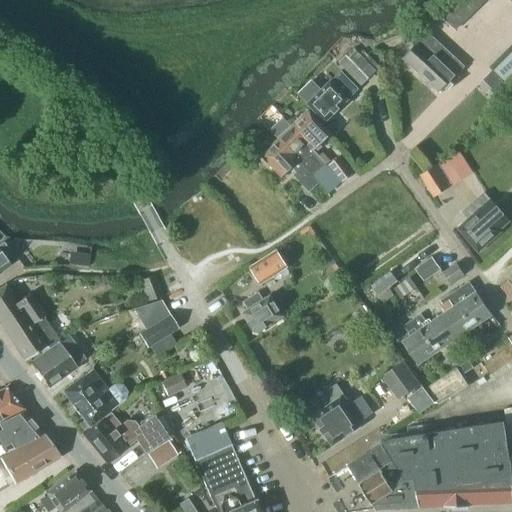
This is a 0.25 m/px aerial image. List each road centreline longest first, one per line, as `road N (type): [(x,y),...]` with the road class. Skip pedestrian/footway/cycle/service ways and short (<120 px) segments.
road 1 (residential): [(301,511),(184,278)]
road 2 (residential): [(478,280),(394,156),(309,217)]
road 3 (tertiary): [(132,511),(0,352)]
